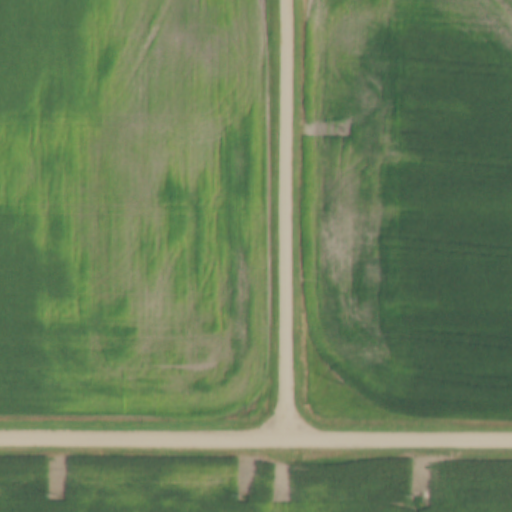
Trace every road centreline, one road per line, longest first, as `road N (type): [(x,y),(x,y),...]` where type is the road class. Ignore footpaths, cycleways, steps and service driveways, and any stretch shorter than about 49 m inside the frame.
road 1 (tertiary): [(0,437),(511,439)]
road 2 (residential): [(289,439),(288,0)]
